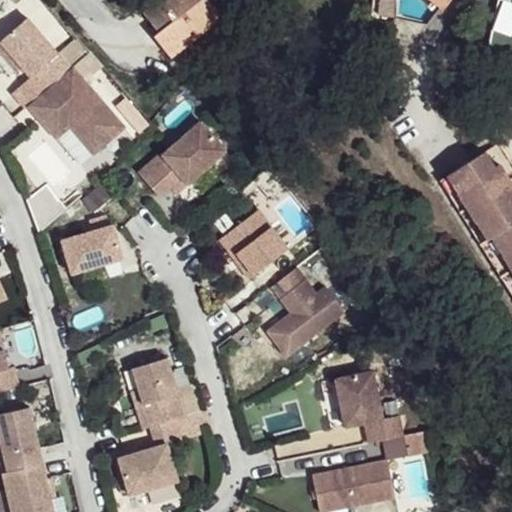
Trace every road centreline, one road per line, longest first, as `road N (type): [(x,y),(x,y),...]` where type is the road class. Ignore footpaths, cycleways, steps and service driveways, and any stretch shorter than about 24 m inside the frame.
road 1 (residential): [(0,169),(54,328),(101,511)]
road 2 (residential): [(223,511),(234,504),(247,465),(170,263),(138,216)]
